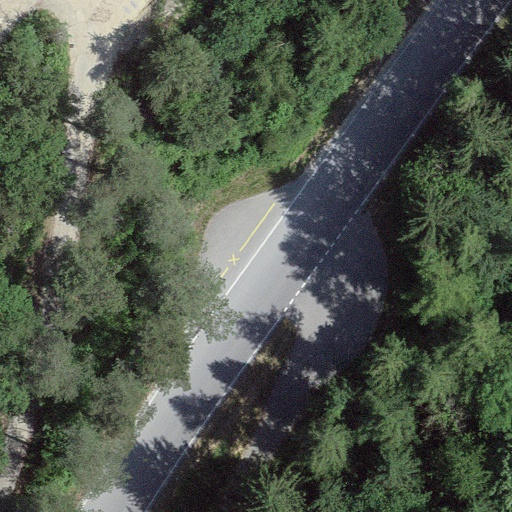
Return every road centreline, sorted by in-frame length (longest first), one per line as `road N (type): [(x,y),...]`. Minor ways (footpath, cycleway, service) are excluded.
road 1 (tertiary): [(498,0),(336,198),(114,511)]
road 2 (track): [(12,511),(106,136),(114,0)]
road 3 (track): [(233,511),(326,356),(336,198)]
